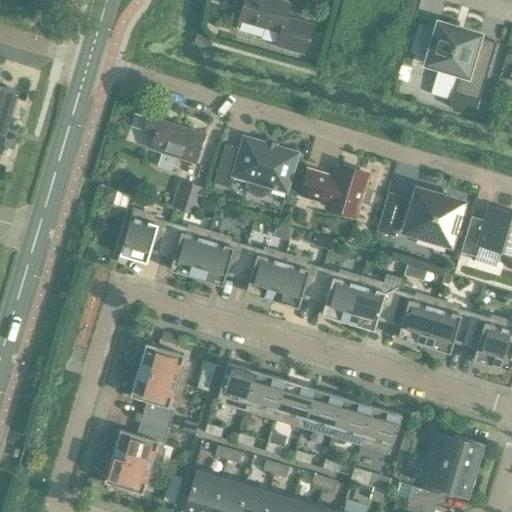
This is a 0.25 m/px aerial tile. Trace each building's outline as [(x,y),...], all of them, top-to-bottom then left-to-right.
[(276,46),(303,54),(312,25),(287,18),(291,3),(280,0),(246,0),(240,22),(280,33),(276,46)] [(430,49),(426,64),(438,67),(430,94),(450,100),(449,103),(448,107),(475,115),(476,111),(479,100),(496,42),(478,37),(478,35),(464,31),(465,29),(462,29),(462,31),(455,29),(455,27),(453,26),(453,28),(438,23),(434,38),(432,37),(432,39),(434,40),(431,47),(429,47),(429,49),(430,49)] [(0,145),(16,92),(0,87),(0,145)] [(193,162),(202,134),(149,116),(143,132),(152,135),(148,148),(160,152),(156,165),(169,170),(173,156),(193,162)] [(233,176),(247,180),(247,181),(247,184),(247,186),(248,188),(249,190),(251,192),(253,194),(255,195),(257,195),(259,195),(262,195),(264,194),(266,193),(268,191),(269,189),(270,187),(285,191),(297,153),(243,137),(240,148),(224,144),(213,182),(229,187),(233,176)] [(367,205),(372,191),(364,188),(368,174),(337,165),(333,177),(307,169),(299,196),(325,204),(324,207),(355,216),(360,202),(367,205)] [(181,180),(172,207),(195,214),(204,187),(181,180)] [(104,187),(101,198),(108,200),(113,198),(115,190),(104,187)] [(416,189),(404,231),(418,235),(435,240),(450,245),(462,202),(445,197),(446,194),(434,190),(433,194),(416,189)] [(396,237),(407,199),(388,193),(376,231),(396,237)] [(286,195),(284,202),(293,204),(295,198),(286,195)] [(471,216),(460,252),(475,257),(474,261),(496,268),(500,252),(502,252),(501,258),(502,263),(507,266),(511,267),(511,213),(488,206),(483,220),(471,216)] [(294,211),(292,218),(294,223),(299,225),(304,222),(306,215),(303,210),(299,208),(294,211)] [(149,252),(161,255),(170,222),(131,211),(118,255),(146,263),(149,252)] [(195,278),(208,234),(170,222),(161,255),(172,258),(169,270),(195,278)] [(294,230),(292,239),(297,241),(302,238),(303,232),(294,230)] [(208,234),(195,278),(222,286),(225,274),(236,278),(246,245),(208,234)] [(246,245),(236,278),(248,281),(245,293),(271,300),(284,256),(246,245)] [(284,256),(271,300),(297,308),(301,297),(312,300),(322,268),(284,256)] [(322,268),(312,300),(324,304),(320,315),(347,323),(360,279),(322,268)] [(360,279),(347,323),(373,331),(377,320),(388,323),(398,290),(360,279)] [(398,290),(388,323),(400,326),(396,338),(423,346),(436,302),(398,290)] [(464,346),(474,313),(436,302),(423,346),(449,354),(452,342),(464,346)] [(511,325),(511,324),(474,313),(464,346),(475,349),(472,360),(499,368),(511,325)] [(137,370),(181,383),(186,365),(180,364),(183,355),(145,343),(137,370)] [(208,391),(216,364),(204,360),(196,388),(208,391)] [(246,408),(257,371),(227,362),(216,399),(246,408)] [(181,383),(137,370),(129,396),(173,409),(181,383)] [(257,371),(246,408),(274,416),(285,380),(257,371)] [(285,380),(274,416),(303,425),(314,388),(285,380)] [(314,388),(303,425),(332,433),(343,397),(314,388)] [(343,397),(332,433),(361,442),(372,406),(343,397)] [(141,418),(168,426),(171,414),(144,406),(141,418)] [(372,406),(361,442),(390,451),(401,414),(372,406)] [(168,426),(141,418),(137,429),(165,437),(168,426)] [(206,423),(204,432),(220,437),(223,428),(206,423)] [(111,456),(155,469),(163,442),(119,429),(111,456)] [(425,456),(469,469),(477,443),(438,431),(438,434),(432,432),(425,456)] [(239,432),(235,441),(252,447),(255,438),(239,432)] [(403,437),(400,448),(410,451),(413,440),(403,437)] [(267,441),(264,451),(281,455),(284,446),(267,441)] [(217,445),(214,456),(226,459),(229,449),(217,445)] [(229,449),(226,459),(237,462),(240,452),(229,449)] [(296,450),(293,459),(310,464),(312,455),(296,450)] [(155,469),(111,456),(103,482),(141,494),(144,485),(150,487),(155,469)] [(469,469),(425,456),(418,480),(424,481),(423,483),(462,495),(469,469)] [(325,459),(322,468),(338,473),(341,463),(325,459)] [(266,460),(262,470),(274,473),(277,463),(266,460)] [(277,463),(274,473),(286,477),(289,466),(277,463)] [(173,466),(171,472),(180,475),(183,466),(178,464),(173,466)] [(353,467),(349,480),(366,485),(370,472),(353,467)] [(184,511),(209,511),(221,475),(198,468),(197,474),(194,473),(183,511),(184,511)] [(174,504),(182,477),(171,473),(162,501),(174,504)] [(314,474),(311,484),(322,488),(325,477),(314,474)] [(221,475),(209,511),(236,511),(245,482),(221,475)] [(325,477),(322,488),(334,491),(337,481),(325,477)] [(245,482),(236,511),(262,511),(269,489),(245,482)] [(408,497),(435,506),(439,494),(411,486),(408,497)] [(373,487),(369,499),(380,502),(383,490),(373,487)] [(269,489),(262,511),(288,511),(293,496),(269,489)] [(293,496),(288,511),(314,511),(317,504),(293,496)] [(433,511),(435,506),(408,497),(404,509),(413,511),(433,511)] [(345,499),(342,511),(341,511),(365,511),(368,506),(345,499)]
